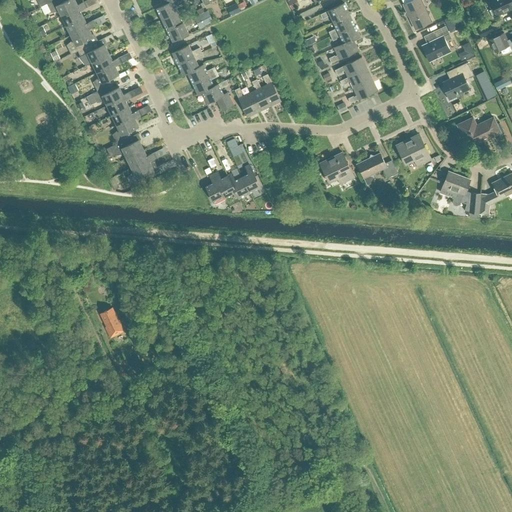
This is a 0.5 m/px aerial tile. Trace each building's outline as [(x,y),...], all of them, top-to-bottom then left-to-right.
[(66,0),(63,2),(62,0),(53,0),(47,3),(51,12),(59,11),(61,15),(78,7),(77,5),(75,0),(66,0)] [(173,0),(163,5),(157,8),(162,19),(178,11),(175,5),(173,0)] [(299,5),(296,0),(288,0),(287,0),(291,9),(299,5)] [(412,0),(403,4),(415,29),(431,21),(421,0),(412,0)] [(493,8),(489,10),(492,17),(497,15),(511,8),(510,5),(511,4),(511,0),(491,0),(490,1),(493,8)] [(84,1),(77,5),(78,7),(61,15),(66,25),(83,17),(80,10),(86,7),(84,1)] [(236,2),(226,8),(230,16),(240,11),(236,2)] [(349,14),(344,2),(320,14),(322,19),(330,15),(333,21),(349,14)] [(193,17),(199,28),(212,21),(206,10),(193,17)] [(178,11),(162,19),(167,30),(191,18),(189,14),(181,18),(178,11)] [(349,14),(333,21),(336,28),(328,31),(331,36),(355,24),(349,14)] [(457,14),(444,20),(450,32),(463,26),(457,14)] [(83,17),(66,25),(71,34),(88,26),(89,29),(95,25),(93,20),(86,23),(83,17)] [(193,23),(191,18),(167,30),(172,41),(189,33),(185,26),(193,23)] [(355,24),(331,36),(333,40),(340,37),(343,43),(353,39),(360,35),(355,24)] [(477,30),(480,37),(494,31),(490,24),(477,30)] [(88,26),(71,34),(73,39),(67,44),(71,53),(78,50),(85,47),(83,41),(93,36),(89,29),(88,26)] [(435,39),(423,45),(430,60),(449,51),(444,42),(452,38),(445,26),(432,32),(435,39)] [(494,37),(489,40),(494,51),(500,49),(509,45),(509,44),(511,42),(511,37),(507,40),(504,32),(494,37)] [(306,40),(309,45),(316,42),(313,37),(306,40)] [(353,39),(343,43),(334,47),(337,54),(335,56),(334,55),(329,58),(331,62),(358,50),(353,39)] [(92,43),(85,47),(78,50),(80,56),(79,57),(86,65),(92,62),(109,54),(104,44),(94,49),(92,43)] [(178,63),(202,52),(199,47),(192,51),(188,44),(172,52),(178,63)] [(54,61),(60,58),(56,50),(50,53),(54,61)] [(202,52),(178,63),(183,74),(187,72),(199,66),(196,60),(204,56),(206,55),(204,50),(202,52)] [(112,60),(109,54),(92,62),(97,72),(114,64),(115,66),(121,63),(119,57),(112,60)] [(340,81),(367,68),(362,57),(335,70),(337,74),(343,72),(342,71),(345,70),(348,77),(340,80),(340,81)] [(321,60),(316,63),(319,69),(324,66),(321,60)] [(465,79),(474,75),(468,62),(446,72),(450,78),(442,82),(445,88),(444,88),(449,99),(470,90),(465,79)] [(114,64),(97,72),(99,76),(93,82),(98,91),(106,86),(111,84),(109,78),(119,73),(115,66),(114,64)] [(203,64),(199,66),(187,72),(192,83),(216,71),(214,67),(207,70),(203,64)] [(367,68),(340,81),(342,85),(348,82),(350,80),(354,88),(372,79),(367,68)] [(219,76),(216,71),(192,83),(198,94),(202,92),(214,85),(211,79),(219,76)] [(329,72),(323,75),(325,81),(332,78),(329,72)] [(257,79),(256,79),(270,106),(280,101),(267,74),(263,76),(265,82),(266,81),(267,84),(261,87),(257,79)] [(511,83),(511,74),(500,80),(503,87),(511,83)] [(257,89),(250,93),(259,111),(270,106),(256,79),(252,81),(255,87),(256,87),(257,89)] [(372,79),(354,88),(357,94),(354,96),(354,95),(348,98),(350,103),(377,90),(372,79)] [(226,80),(214,85),(202,92),(207,102),(216,98),(222,110),(233,104),(228,92),(224,94),(221,88),(228,84),(226,80)] [(106,86),(98,91),(93,93),(97,102),(105,100),(107,105),(124,97),(123,94),(119,87),(109,92),(106,86)] [(259,111),(250,93),(243,96),(241,94),(242,93),(239,87),(235,90),(248,117),(259,111)] [(129,91),(123,94),(124,97),(107,105),(112,114),(129,106),(126,100),(132,97),(129,91)] [(85,106),(94,102),(90,94),(81,97),(85,106)] [(347,109),(344,102),(336,105),(340,112),(347,109)] [(132,113),(129,106),(112,114),(117,124),(133,116),(134,118),(135,118),(141,115),(138,109),(132,113)] [(133,116),(117,124),(119,129),(113,134),(117,143),(126,139),(131,136),(128,131),(138,126),(135,118),(134,118),(133,116)] [(473,117),(457,124),(468,148),(501,132),(493,117),(476,125),(473,117)] [(431,158),(419,134),(396,145),(405,163),(414,159),(417,165),(431,158)] [(234,138),(226,142),(229,149),(237,145),(234,138)] [(126,139),(117,143),(107,148),(111,156),(125,153),(127,157),(144,149),(139,139),(129,144),(126,139)] [(144,149),(127,157),(132,167),(148,159),(149,161),(150,161),(156,158),(153,152),(147,155),(144,149)] [(354,177),(342,152),(320,163),(329,181),(337,177),(340,184),(354,177)] [(380,153),(357,164),(367,185),(374,181),(375,179),(373,176),(374,172),(382,168),(387,177),(398,172),(391,160),(385,163),(380,153)] [(148,159),(132,167),(134,172),(127,177),(132,186),(156,174),(150,161),(149,161),(148,159)] [(248,173),(242,176),(250,192),(261,187),(249,164),(244,166),(248,173)] [(218,171),(213,173),(225,196),(235,191),(231,182),(235,179),(232,173),(221,178),(218,171)] [(470,180),(448,171),(447,171),(439,192),(452,197),(452,198),(453,198),(452,201),(453,204),(456,206),(459,204),(460,201),(467,204),(465,209),(470,211),(470,217),(479,218),(479,217),(481,193),(471,193),(466,190),(470,180)] [(225,196),(213,173),(209,176),(212,182),(206,186),(214,202),(225,196)] [(481,193),(479,217),(480,213),(488,213),(489,204),(507,195),(511,192),(511,173),(492,183),(496,190),(481,197),(481,193)] [(242,176),(235,179),(231,182),(235,191),(239,198),(250,192),(242,176)] [(110,337),(125,330),(120,319),(118,320),(112,307),(100,313),(107,326),(105,326),(110,337)] [(126,359),(118,362),(121,368),(128,364),(126,359)]
